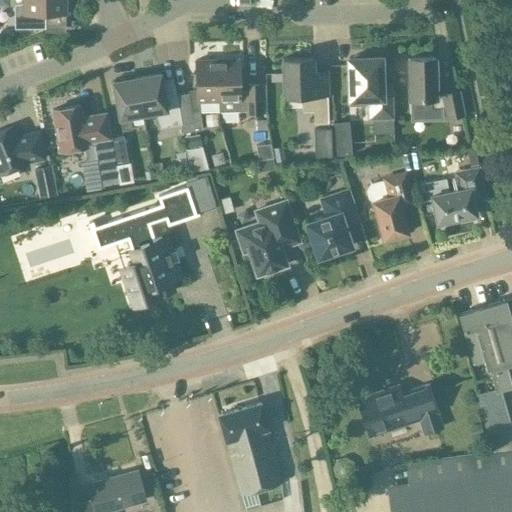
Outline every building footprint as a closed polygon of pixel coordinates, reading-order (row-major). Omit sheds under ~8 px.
[(66,0),(22,0),(23,3),(14,5),(14,28),(45,28),(45,15),(66,14),(66,0)] [(362,56),(360,55),(357,55),(354,56),(352,58),(349,58),(350,98),(369,97),(370,117),(394,117),(393,84),(382,84),(382,79),(381,63),(381,57),(364,57),(362,56)] [(314,94),(313,57),(283,58),(284,96),(303,96),(303,112),(314,112),(314,124),(329,123),(328,94),(314,94)] [(435,57),(409,58),(410,98),(410,121),(443,120),(443,107),(446,107),(448,118),(464,115),(459,90),(443,94),(443,96),(436,96),(435,57)] [(217,60),(218,112),(246,112),(246,115),(263,115),(263,84),(245,84),(245,91),(240,91),(239,59),(217,60)] [(190,92),(176,95),(183,133),(202,129),(199,113),(218,112),(217,60),(196,60),(196,92),(190,92)] [(391,62),(381,63),(382,79),(391,78),(391,62)] [(136,77),(142,114),(158,112),(161,129),(181,125),(176,95),(165,97),(160,73),(136,77)] [(142,114),(136,77),(113,81),(122,131),(132,129),(130,117),(142,114)] [(80,104),(53,109),(60,151),(85,146),(88,161),(97,160),(102,186),(119,183),(119,181),(116,165),(111,138),(106,112),(82,116),(80,104)] [(266,120),(256,120),(256,130),(266,130),(266,120)] [(349,137),(347,121),(334,123),(335,138),(349,137)] [(17,137),(13,126),(0,130),(0,174),(28,163),(27,161),(45,158),(40,131),(17,137)] [(314,129),(315,157),(331,157),(330,128),(314,129)] [(201,144),(199,134),(183,137),(185,147),(201,144)] [(123,136),(111,138),(116,165),(119,181),(119,183),(119,184),(133,182),(130,163),(128,163),(123,136)] [(270,144),(255,146),(258,160),(272,158),(270,144)] [(273,148),(275,163),(285,161),(282,146),(273,148)] [(180,169),(191,167),(188,149),(178,151),(180,169)] [(425,165),(423,150),(407,152),(409,167),(425,165)] [(338,157),(323,160),(326,175),(341,172),(338,157)] [(154,180),(164,178),(161,162),(152,163),(154,180)] [(50,164),(32,168),(35,182),(53,179),(50,164)] [(485,196),(480,171),(456,176),(459,189),(449,191),(446,178),(419,184),(422,203),(433,201),(437,222),(476,214),(473,198),(485,196)] [(415,202),(407,174),(370,184),(366,191),(368,199),(373,201),(383,239),(385,238),(390,241),(402,238),(405,233),(408,233),(401,206),(415,202)] [(165,293),(172,290),(168,280),(175,278),(175,277),(177,276),(177,274),(177,273),(173,262),(169,252),(170,251),(166,239),(165,240),(164,237),(162,238),(161,237),(155,239),(149,222),(165,217),(168,224),(199,214),(198,212),(196,213),(187,186),(158,196),(161,204),(145,210),(144,209),(130,214),(95,226),(93,221),(89,222),(92,231),(94,230),(100,246),(127,237),(128,238),(135,257),(134,257),(136,262),(137,262),(141,275),(127,280),(130,288),(129,288),(131,294),(132,294),(135,302),(143,299),(143,300),(158,295),(158,294),(165,292),(165,293)] [(359,220),(349,189),(321,198),(326,215),(306,222),(318,257),(352,245),(345,225),(359,220)] [(228,198),(219,201),(223,215),(232,212),(228,198)] [(300,241),(286,200),(256,210),(259,222),(236,230),(243,252),(249,250),(257,274),(287,264),(282,247),(300,241)] [(511,363),(511,297),(506,300),(458,314),(473,364),(484,361),(487,370),(489,370),(495,390),(511,385),(511,383),(507,365),(511,363)] [(442,426),(428,383),(400,392),(398,385),(363,397),(369,414),(363,415),(370,435),(420,418),(425,432),(442,426)] [(478,395),(491,452),(511,449),(511,426),(511,427),(501,389),(478,395)] [(282,482),(260,403),(219,414),(226,440),(226,439),(241,493),(282,482)] [(481,425),(469,427),(472,441),(484,438),(481,425)] [(511,511),(511,449),(491,452),(405,462),(407,483),(386,486),(389,511),(511,511)] [(92,498),(77,503),(79,511),(99,511),(145,499),(136,470),(88,484),(92,498)]
